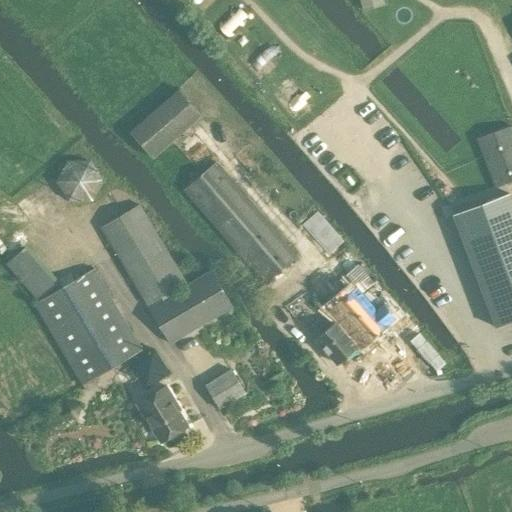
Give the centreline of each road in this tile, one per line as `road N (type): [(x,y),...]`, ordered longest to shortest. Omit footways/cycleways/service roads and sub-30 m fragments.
road 1 (unclassified): [(511,375),(0,511)]
road 2 (unclassified): [(239,511),(511,440)]
